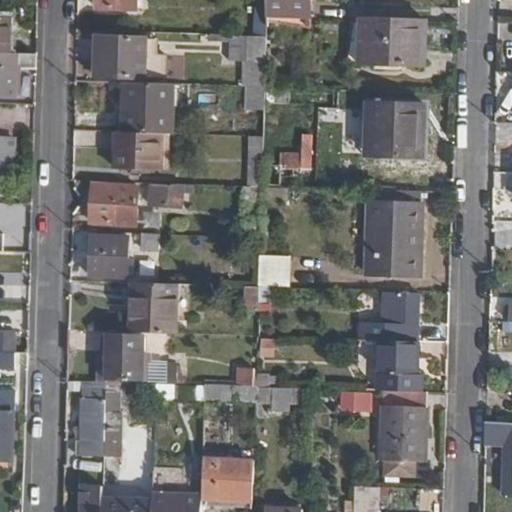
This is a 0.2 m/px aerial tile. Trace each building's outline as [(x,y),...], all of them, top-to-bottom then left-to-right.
[(95,0),(95,8),(138,10),(138,0),(95,0)] [(266,37),(267,16),(267,0),(256,0),(255,36),(266,37)] [(311,0),(267,0),(267,16),(311,16),(311,0)] [(0,53),(9,54),(11,18),(0,17),(0,53)] [(360,19),(358,63),(423,65),(425,20),(360,19)] [(246,87),(265,87),(266,37),(255,36),(230,36),(230,63),(243,64),(243,87),(246,87)] [(95,37),(93,76),(167,78),(168,52),(147,52),(147,39),(95,37)] [(36,69),(35,55),(9,54),(0,53),(0,98),(14,99),(15,68),(36,69)] [(172,134),(173,85),(124,83),(123,133),(163,134),(172,134)] [(265,93),(265,87),(246,87),(245,109),(264,110),(264,104),(265,93)] [(334,94),(265,93),(264,104),(334,106),(334,94)] [(369,104),(368,157),(422,158),(424,106),(369,104)] [(15,176),(0,174),(0,140),(1,134),(0,133),(0,191),(13,193),(15,176)] [(123,133),(115,133),(113,171),(161,171),(163,134),(123,133)] [(267,164),(267,184),(281,185),(281,178),(295,178),(296,155),(281,155),(281,165),(267,164)] [(179,209),(180,185),(148,183),(148,208),(179,209)] [(89,225),(136,227),(136,189),(91,187),(89,225)] [(261,236),(263,188),(243,187),(241,220),(237,220),(236,237),(261,236)] [(419,206),(420,192),(374,192),(373,205),(419,206)] [(422,206),(419,206),(373,205),(369,204),(367,276),(419,277),(422,206)] [(141,220),(141,233),(157,233),(158,221),(141,220)] [(141,233),(131,233),(131,237),(90,235),(89,275),(128,277),(129,247),(159,248),(159,233),(157,233),(141,233)] [(230,248),(261,249),(261,236),(236,237),(230,237),(230,248)] [(260,287),(290,288),(291,257),(261,257),(260,264),(260,287)] [(248,287),(260,287),(260,264),(249,264),(248,287)] [(133,283),(131,333),(176,334),(178,284),(133,283)] [(260,292),(260,287),(248,287),(247,317),(259,317),(259,307),(260,292)] [(270,292),(260,292),(259,307),(270,307),(270,292)] [(380,341),(397,342),(418,342),(418,328),(419,295),(385,294),(384,326),(375,326),(375,341),(380,341)] [(107,353),(107,382),(143,383),(145,337),(107,336),(107,353)] [(273,358),(274,339),(257,338),(256,357),(273,358)] [(417,375),(419,342),(418,342),(397,342),(380,341),(379,391),(384,391),(420,392),(420,375),(417,375)] [(0,367),(14,368),(15,353),(0,352),(0,367)] [(97,353),(95,382),(107,382),(107,353),(97,353)] [(258,373),(258,387),(267,387),(267,374),(258,373)] [(95,382),(85,381),(83,409),(79,410),(79,419),(83,419),(83,442),(106,441),(107,382),(95,382)] [(207,398),(257,399),(258,387),(207,385),(207,389),(207,398)] [(257,399),(257,403),(272,404),(272,411),(289,412),(289,404),(307,405),(307,389),(267,387),(258,387),(257,399)] [(180,403),(207,404),(207,398),(207,389),(180,389),(180,403)] [(339,391),(338,412),(370,413),(371,392),(339,391)] [(426,462),(428,392),(420,392),(384,391),(383,461),(385,461),(419,462),(426,462)] [(0,463),(14,464),(15,416),(13,416),(14,395),(0,394),(0,463)] [(511,424),(487,424),(487,445),(511,446),(511,424)] [(205,499),(254,501),(256,460),(205,460),(205,493),(205,499)] [(418,477),(419,462),(385,461),(385,476),(418,477)] [(104,511),(153,511),(154,492),(154,485),(105,483),(105,485),(104,511)] [(82,511),(104,511),(105,485),(83,485),(82,511)] [(377,511),(379,489),(355,488),(354,511),(377,511)] [(204,511),(205,499),(205,493),(154,492),(153,511),(204,511)]
